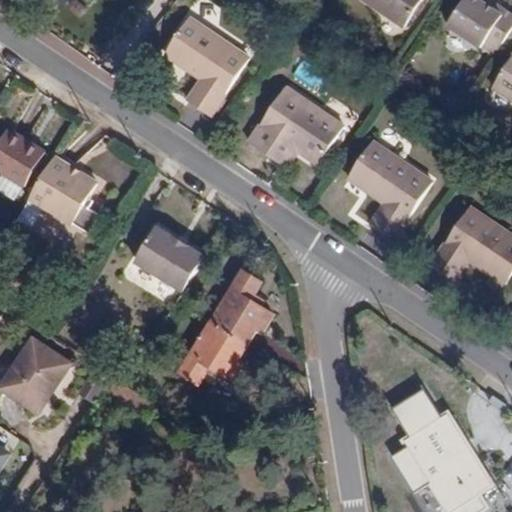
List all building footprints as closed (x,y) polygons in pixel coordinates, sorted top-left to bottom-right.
[(368,0),(404,24),(420,0),(368,0)] [(480,45),(485,39),(499,48),(511,28),(511,14),(501,6),(497,11),(484,2),(480,0),(466,0),(450,24),(480,45)] [(501,6),(492,0),(485,0),(484,2),(497,11),(501,6)] [(185,98),(211,115),(248,58),(188,19),(165,54),(200,78),(185,98)] [(511,59),(493,88),(511,100),(511,59)] [(287,87),(251,142),(282,163),(291,148),(301,154),(319,166),(346,126),(287,87)] [(0,140),(0,171),(23,187),(44,155),(33,148),(31,150),(23,146),(25,143),(6,131),(0,140)] [(373,223),(397,239),(434,182),(374,142),(350,177),(387,202),(373,223)] [(301,154),(291,148),(282,163),(291,169),(301,154)] [(60,159),(63,155),(59,152),(32,196),(36,198),(60,159)] [(73,166),(76,162),(63,155),(60,159),(73,166)] [(60,159),(36,198),(35,200),(73,224),(99,182),(79,171),(77,173),(71,169),(73,166),(60,159)] [(36,198),(32,196),(25,207),(29,209),(35,200),(36,198)] [(502,277),(511,261),(511,232),(465,201),(428,257),(453,274),(466,254),(502,277)] [(154,219),(145,235),(150,239),(161,223),(154,219)] [(140,255),(190,286),(210,254),(161,223),(150,239),(140,255)] [(264,283),(245,272),(214,322),(251,344),(259,330),(264,332),(276,315),(253,300),(264,283)] [(241,360),(251,344),(214,322),(183,372),(202,383),(213,367),(235,380),(246,363),(241,360)] [(54,385),(57,387),(73,364),(35,341),(4,389),(37,410),(54,385)] [(152,400),(130,385),(113,375),(105,387),(144,412),(152,400)] [(438,415),(421,388),(389,409),(407,437),(399,442),(403,448),(392,455),(415,493),(428,485),(444,511),(482,511),(488,509),(481,497),(496,487),(447,409),(438,415)] [(0,469),(10,454),(0,447),(0,469)] [(153,511),(151,511),(154,506),(146,501),(139,511),(153,511)]
